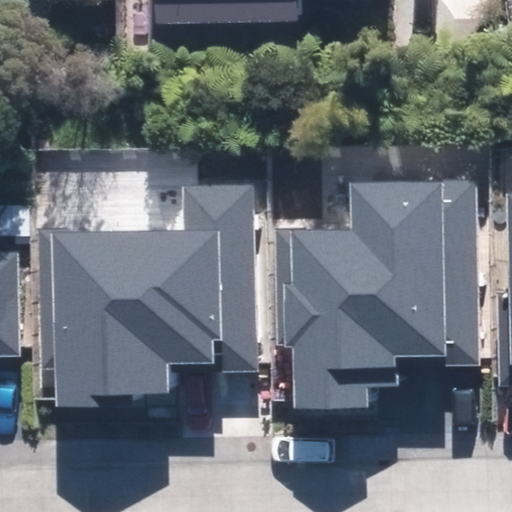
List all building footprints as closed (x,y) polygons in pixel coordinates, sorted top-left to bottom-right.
[(0,0),(0,21),(63,21),(62,0),(0,0)] [(170,0),(171,13),(155,13),(156,39),(300,35),(300,9),(316,8),(315,0),(170,0)] [(393,3),(393,40),(483,39),(483,2),(393,3)] [(333,240),(267,239),(264,362),(285,362),(284,423),(345,425),(346,409),(393,410),(394,367),(467,369),(471,191),(335,187),(333,240)] [(174,230),(35,231),(36,368),(55,368),(55,422),(240,421),(238,192),(174,192),(174,230)] [(511,199),(501,199),(497,368),(511,368),(511,199)] [(0,357),(14,358),(17,260),(0,259),(0,357)]
